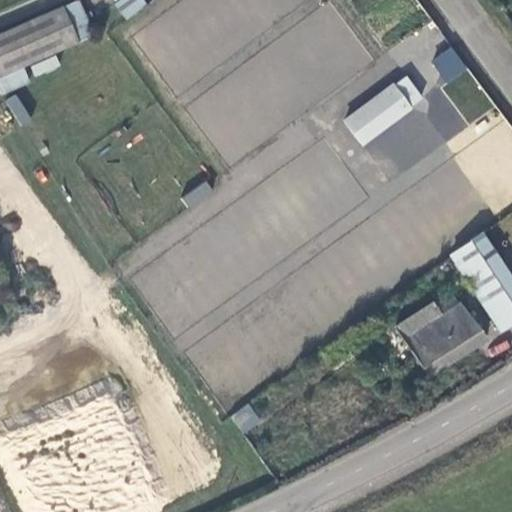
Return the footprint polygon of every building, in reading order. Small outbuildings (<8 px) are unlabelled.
[(119,0),(113,5),(125,21),(146,6),(141,0),(119,0)] [(61,7),(77,44),(93,36),(77,2),(61,7)] [(77,44),(61,7),(0,32),(0,77),(20,69),(77,44)] [(161,15),(133,35),(238,180),(234,142),(250,140),(254,138),(251,114),(227,116),(205,119),(227,104),(224,83),(217,73),(214,51),(199,52),(187,35),(158,39),(180,23),(173,13),(161,15)] [(447,83),(467,67),(450,46),(430,62),(447,83)] [(54,56),(30,66),(35,76),(58,66),(54,56)] [(0,96),(27,85),(20,69),(0,77),(0,96)] [(395,83),(378,96),(393,117),(410,105),(395,83)] [(16,94),(4,100),(19,127),(30,120),(16,94)] [(378,96),(376,94),(341,119),(357,142),(393,117),(378,96)] [(340,215),(363,197),(320,144),(302,159),(324,186),(319,190),(340,215)] [(189,209),(213,193),(205,181),(180,197),(189,209)] [(447,254),(457,268),(488,246),(481,235),(480,236),(478,233),(447,254)] [(350,235),(311,258),(318,270),(336,260),(344,275),(355,268),(368,289),(331,311),(335,318),(402,278),(382,244),(362,255),(350,235)] [(500,331),(511,322),(511,280),(488,246),(457,268),(500,331)] [(458,305),(451,294),(433,306),(440,317),(458,305)] [(440,317),(433,306),(395,332),(428,378),(483,341),(458,305),(440,317)] [(250,409),(235,421),(247,436),(262,424),(250,409)]
